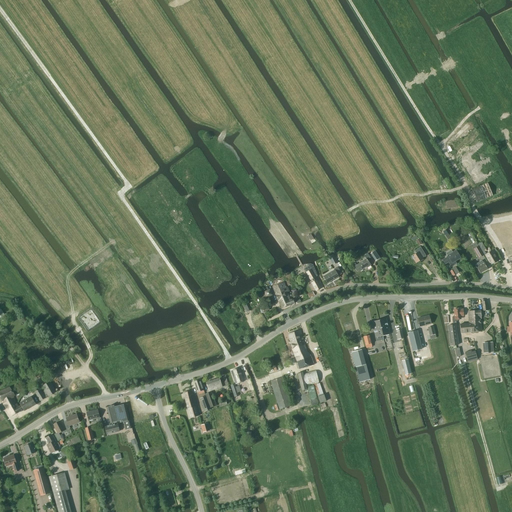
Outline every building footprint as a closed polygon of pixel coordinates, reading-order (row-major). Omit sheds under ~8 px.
[(477,202),(492,196),(487,183),(472,190),(477,202)] [(476,243),(472,245),(474,249),(477,254),(481,251),(477,245),(476,243)] [(482,243),(477,245),(483,256),(486,254),(484,251),(486,250),(482,243)] [(426,256),(420,247),(415,251),(416,254),(412,256),(416,263),(423,259),(422,258),(426,256)] [(452,263),(460,258),(456,251),(452,253),(452,252),(447,255),(448,257),(442,260),(445,264),(450,261),(452,263)] [(485,255),(491,265),(491,264),(492,265),(495,263),(494,262),(497,261),(492,251),(491,252),(490,251),(486,254),(487,254),(485,255)] [(367,254),(364,256),(366,259),(356,266),(355,264),(352,265),(357,272),(359,270),(360,271),(366,267),(367,268),(371,265),(368,262),(371,260),(367,254)] [(328,257),(332,263),(336,261),(333,255),(330,256),(328,257)] [(482,261),(475,265),(477,268),(480,273),(487,269),(484,264),(484,263),(483,263),(482,261)] [(309,266),(304,269),(306,273),(310,280),(312,279),(313,282),(311,283),(316,291),(321,288),(315,277),(317,276),(313,265),(311,264),(308,265),(309,266)] [(338,276),(341,274),(337,267),(334,269),(335,270),(323,277),(327,283),(339,277),(338,276)] [(278,300),(288,296),(287,292),(289,292),(287,287),(286,288),(283,283),(272,287),(276,295),(275,295),(278,300)] [(294,293),(288,296),(278,300),(282,309),(294,304),(293,300),(290,300),(289,297),(291,296),(291,297),(295,295),(294,293)] [(454,309),(454,317),(452,317),(453,324),(456,323),(456,322),(457,321),(457,320),(461,319),(461,317),(463,316),(463,310),(460,310),(460,309),(454,309)] [(480,320),(481,319),(472,320),(471,311),(468,312),(469,324),(460,325),(461,333),(481,331),(480,320)] [(481,311),(471,311),(472,320),(481,319),(481,311)] [(420,327),(431,324),(429,316),(418,319),(420,327)] [(379,320),(383,336),(390,335),(386,319),(379,320)] [(376,338),(383,336),(379,320),(372,322),(376,338)] [(451,345),(458,344),(456,325),(448,325),(451,345)] [(288,334),(289,339),(292,338),(293,342),(303,340),(300,331),(288,334)] [(413,351),(422,349),(417,331),(408,333),(413,351)] [(370,332),(363,334),(367,345),(373,345),(370,332)] [(304,345),(303,340),(293,342),(292,338),(289,339),(292,349),(304,345)] [(304,345),(292,349),(293,350),(295,356),(296,358),(297,361),(297,363),(311,359),(310,355),(307,352),(305,346),(304,345)] [(352,353),(351,353),(355,367),(356,367),(356,368),(365,365),(361,352),(360,350),(352,353)] [(465,352),(467,362),(477,360),(475,351),(471,352),(471,350),(465,352)] [(313,365),(311,359),(297,363),(299,369),(313,365)] [(408,361),(402,363),(405,375),(411,374),(408,361)] [(235,384),(244,381),(239,368),(231,371),(235,384)] [(305,378),(299,380),(301,390),(307,389),(307,386),(319,383),(316,372),(304,375),(305,378)] [(208,391),(216,389),(222,387),(219,378),(206,383),(208,391)] [(282,378),(270,381),(275,395),(286,392),(282,378)] [(197,393),(204,390),(200,380),(193,382),(197,393)] [(40,401),(56,392),(50,381),(42,386),(45,391),(42,392),(37,384),(32,387),(40,401)] [(314,385),(317,394),(320,403),(326,401),(324,395),(323,395),(319,383),(314,385)] [(313,385),(307,387),(310,399),(312,407),(318,405),(313,385)] [(0,398),(10,417),(13,415),(9,408),(14,405),(17,404),(13,396),(15,396),(10,387),(0,391),(0,398)] [(198,416),(195,406),(191,391),(183,393),(187,408),(188,409),(188,408),(189,408),(192,418),(198,416)] [(210,408),(216,406),(211,392),(205,394),(210,408)] [(286,392),(275,395),(279,410),(291,406),(286,392)] [(206,396),(200,399),(204,412),(211,409),(206,396)] [(18,407),(17,404),(14,405),(18,412),(24,409),(24,411),(35,405),(31,397),(20,403),(21,405),(18,407)] [(111,425),(105,426),(107,434),(119,431),(117,424),(116,422),(119,421),(120,423),(123,422),(125,430),(131,428),(129,421),(125,404),(116,406),(116,405),(106,407),(110,423),(111,425)] [(18,412),(14,405),(9,408),(13,415),(18,412)] [(89,421),(100,418),(98,410),(87,413),(89,421)] [(69,426),(79,422),(76,415),(66,418),(67,421),(64,422),(66,430),(70,428),(69,426)] [(60,421),(53,425),(57,433),(55,434),(58,441),(61,439),(59,433),(64,430),(60,421)] [(90,427),(85,428),(88,441),(93,440),(90,427)] [(46,438),(49,444),(47,445),(51,453),(59,449),(58,447),(60,446),(58,443),(57,444),(52,435),(46,438)] [(24,446),(28,455),(36,452),(32,443),(24,446)] [(15,472),(19,470),(17,464),(16,463),(14,455),(7,458),(7,457),(4,458),(5,458),(4,459),(6,466),(13,464),(13,466),(15,472)] [(72,458),(67,460),(70,470),(76,468),(72,458)] [(41,495),(50,492),(43,468),(34,470),(41,495)] [(58,511),(70,511),(65,490),(69,489),(64,473),(49,477),(58,511)]
